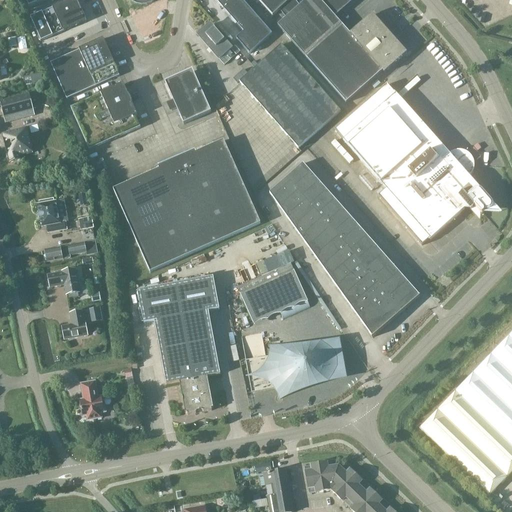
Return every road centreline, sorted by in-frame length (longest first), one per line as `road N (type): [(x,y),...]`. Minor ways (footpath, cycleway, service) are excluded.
road 1 (residential): [(80,474),(47,424),(0,248)]
road 2 (unclassified): [(349,418),(511,254)]
road 3 (unclassified): [(80,474),(289,435)]
road 4 (unclassified): [(511,130),(479,62),(425,0)]
road 5 (unclassified): [(106,0),(129,49),(149,62),(174,48),(184,0)]
road 6 (unclassified): [(443,511),(349,418)]
